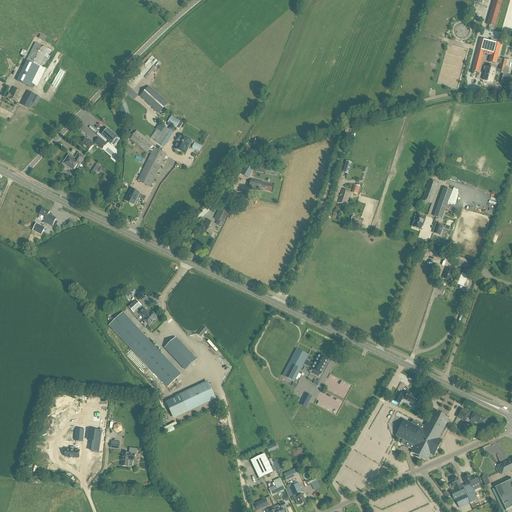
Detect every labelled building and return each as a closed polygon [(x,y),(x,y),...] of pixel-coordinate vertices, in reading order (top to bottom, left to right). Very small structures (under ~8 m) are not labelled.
[(495,0),(494,0),(488,25),(495,27),(502,1),(495,0)] [(481,40),(473,71),(478,73),(483,53),(491,55),(489,62),(496,64),(497,63),(501,64),(499,70),(486,67),(485,67),(484,70),(485,72),(483,80),(492,83),(495,72),(502,74),(503,74),(501,83),(511,86),(511,84),(511,76),(507,75),(509,69),(505,68),(507,61),(502,60),(498,59),(501,45),(481,40)] [(35,43),(26,61),(39,67),(40,66),(44,58),(48,49),(35,43)] [(44,58),(40,66),(44,67),(47,60),(52,51),(48,49),(44,58)] [(125,83),(130,89),(157,61),(151,56),(125,83)] [(26,61),(16,81),(29,87),(32,88),(34,85),(31,83),(35,75),(39,67),(26,61)] [(59,68),(48,89),(53,91),(64,71),(59,68)] [(149,87),(140,97),(159,114),(168,104),(149,87)] [(9,93),(7,98),(17,103),(22,92),(13,88),(10,94),(9,93)] [(28,91),(20,105),(29,109),(32,103),(36,95),(28,91)] [(172,116),(168,123),(169,124),(172,126),(176,128),(177,127),(180,128),(183,123),(180,121),(172,116)] [(160,124),(150,139),(165,148),(174,133),(160,124)] [(120,140),(107,129),(102,135),(110,142),(109,143),(113,147),(120,140)] [(137,131),(131,139),(148,153),(149,152),(151,154),(138,181),(150,187),(167,155),(155,149),(156,147),(154,145),(137,131)] [(180,135),(174,149),(184,154),(188,146),(190,146),(191,144),(191,145),(193,142),(191,141),(191,140),(180,135)] [(86,139),(81,145),(88,151),(94,145),(91,142),(90,143),(86,139)] [(99,139),(95,143),(97,144),(102,149),(106,145),(99,139)] [(193,148),(193,149),(200,152),(202,147),(201,146),(195,144),(193,148)] [(64,161),(63,163),(63,164),(65,166),(66,166),(67,165),(70,167),(69,168),(73,171),(76,166),(78,168),(85,157),(79,153),(74,160),(71,159),(72,157),(69,155),(65,161),(64,161)] [(441,172),(444,162),(438,160),(434,169),(441,172)] [(347,162),(343,173),(348,174),(351,163),(347,162)] [(96,164),(92,170),(96,173),(97,171),(99,172),(102,168),(100,167),(96,164)] [(257,164),(255,172),(279,177),(281,169),(257,164)] [(248,165),(242,174),(248,178),(253,168),(248,165)] [(251,179),(249,188),(261,191),(261,190),(263,183),(263,182),(251,179)] [(429,181),(422,201),(431,204),(438,183),(429,181)] [(263,183),(261,190),(271,192),(273,186),(263,183)] [(443,188),(434,217),(442,220),(451,191),(443,188)] [(132,189),(126,200),(134,205),(140,193),(132,189)] [(342,190),(338,203),(347,205),(351,192),(342,190)] [(214,219),(218,221),(224,224),(233,206),(223,201),(214,219)] [(40,215),(38,219),(42,221),(44,217),(46,218),(44,222),(44,223),(52,227),(56,218),(49,214),(50,212),(43,208),(40,215)] [(415,220),(412,227),(421,230),(423,223),(424,224),(425,218),(420,217),(421,215),(418,214),(417,216),(416,215),(414,220),(415,220)] [(353,216),(352,221),(362,224),(364,219),(353,216)] [(207,221),(202,231),(212,235),(216,225),(207,221)] [(436,224),(433,233),(440,236),(443,226),(436,224)] [(447,268),(443,278),(451,281),(455,271),(447,268)] [(458,284),(457,284),(467,288),(469,282),(466,281),(468,276),(462,273),(458,284)] [(136,301),(129,307),(134,313),(141,306),(136,301)] [(144,309),(140,314),(145,319),(148,316),(147,315),(149,313),(144,309)] [(145,319),(144,320),(150,325),(157,317),(151,312),(150,314),(149,313),(147,315),(148,316),(145,319)] [(124,313),(110,326),(167,388),(181,375),(124,313)] [(204,326),(198,334),(202,337),(208,329),(204,326)] [(166,348),(186,371),(196,361),(176,339),(166,348)] [(293,362),(285,377),(294,382),(305,362),(313,367),(310,374),(319,378),(328,359),(320,355),(314,365),(306,360),(308,355),(297,350),(296,352),(291,361),(293,362)] [(320,397),(327,381),(321,378),(315,391),(311,389),(314,382),(303,377),(298,388),(309,393),(320,397)] [(208,384),(181,397),(187,411),(215,398),(208,384)] [(398,392),(393,401),(400,404),(403,398),(404,399),(404,400),(415,405),(419,398),(408,392),(406,397),(404,396),(398,392)] [(306,408),(310,401),(311,399),(312,397),(307,394),(306,396),(305,399),(304,399),(303,399),(300,405),(306,408)] [(452,416),(458,401),(443,396),(442,399),(445,400),(444,404),(448,406),(449,402),(451,403),(447,414),(452,416)] [(457,417),(456,417),(457,417),(465,422),(466,422),(465,422),(467,418),(471,420),(470,421),(471,421),(470,423),(477,426),(478,424),(484,427),(487,419),(474,413),(472,417),(469,415),(470,413),(461,409),(462,408),(461,408),(461,409),(457,417)] [(396,436),(396,437),(396,436),(403,440),(401,444),(405,446),(404,446),(405,446),(409,448),(408,448),(409,448),(412,450),(411,452),(411,453),(411,452),(417,455),(416,457),(421,459),(421,458),(427,461),(430,455),(433,456),(433,457),(434,457),(434,456),(442,441),(442,440),(439,439),(449,419),(450,419),(449,419),(434,411),(433,410),(433,411),(425,426),(421,424),(417,422),(418,422),(417,422),(414,420),(413,420),(412,424),(408,422),(405,420),(404,420),(404,421),(396,436)] [(110,430),(111,423),(101,421),(100,425),(81,421),(80,424),(68,422),(68,426),(80,428),(80,425),(110,430)] [(89,430),(88,440),(94,441),(93,444),(92,452),(94,453),(98,453),(101,432),(89,430)] [(112,441),(111,449),(119,450),(120,442),(112,441)] [(276,443),(269,447),(271,452),(278,448),(276,443)] [(66,450),(65,457),(68,457),(70,458),(74,458),(79,458),(79,451),(75,450),(75,447),(70,447),(70,450),(66,450)] [(123,453),(122,466),(129,467),(129,466),(129,460),(134,461),(135,454),(137,454),(137,449),(130,448),(129,454),(123,453)] [(252,460),(250,461),(259,479),(274,473),(273,472),(265,454),(252,460)] [(506,463),(498,467),(502,475),(510,471),(511,469),(511,468),(511,458),(511,459),(510,462),(508,463),(506,463)] [(292,470),(284,474),(288,481),(295,478),(299,476),(296,468),(292,470)] [(465,478),(463,478),(467,486),(473,483),(474,482),(477,487),(481,485),(477,477),(471,479),(469,476),(465,478)] [(276,485),(269,489),(272,496),(286,489),(280,478),(274,480),(276,485)] [(452,484),(450,485),(453,491),(451,492),(454,499),(455,499),(465,494),(466,494),(463,488),(458,478),(455,479),(455,478),(451,480),(452,481),(451,481),(452,484)] [(511,479),(493,489),(504,511),(511,507),(511,479)] [(304,484),(306,489),(311,488),(312,491),(318,488),(315,481),(312,482),(312,481),(304,484)] [(289,488),(287,489),(289,495),(290,497),(293,496),(293,497),(297,506),(300,505),(306,503),(306,501),(303,495),(301,496),(300,494),(303,492),(300,483),(297,485),(296,482),(288,486),(289,488)] [(473,483),(467,486),(463,488),(466,494),(465,494),(470,504),(478,500),(473,489),(477,487),(474,482),(473,483)] [(465,494),(455,499),(459,509),(470,504),(465,494)] [(265,499),(262,500),(255,504),(258,510),(265,507),(268,506),(265,499)] [(482,505),(479,506),(481,510),(487,507),(485,501),(481,502),(482,505)] [(281,505),(267,511),(283,511),(283,510),(287,509),(284,502),(280,504),(281,505)]
